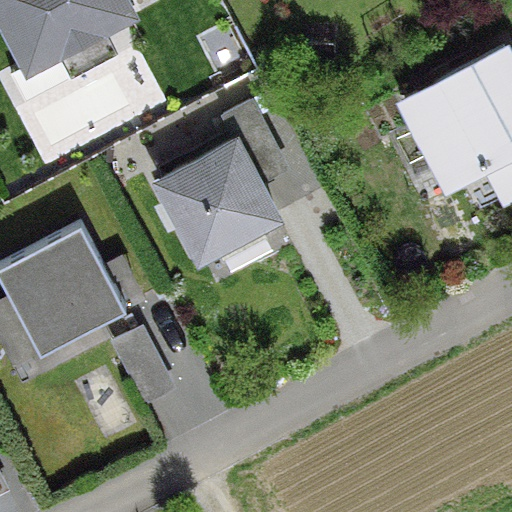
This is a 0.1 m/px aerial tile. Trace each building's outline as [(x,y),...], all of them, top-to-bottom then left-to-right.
[(0,0),(0,12),(25,61),(123,9),(118,0),(0,0)] [(511,68),(500,44),(402,95),(446,180),(511,146),(511,133),(508,125),(511,123),(511,68)] [(231,137),(156,178),(197,253),(272,213),(231,137)] [(98,259),(77,219),(0,259),(0,280),(36,350),(97,318),(122,305),(98,259)] [(181,384),(149,321),(119,337),(151,399),(181,384)]
